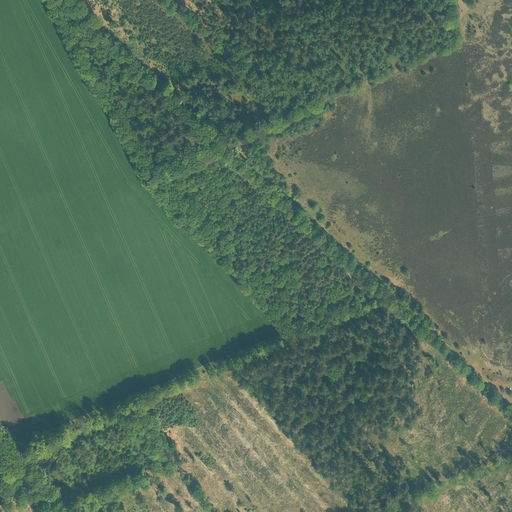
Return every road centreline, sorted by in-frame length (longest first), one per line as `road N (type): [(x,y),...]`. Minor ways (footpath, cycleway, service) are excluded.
road 1 (track): [(385,291),(18,443),(77,511)]
road 2 (track): [(461,36),(230,144),(70,0)]
road 3 (track): [(495,389),(230,144)]
road 4 (track): [(376,511),(511,453)]
